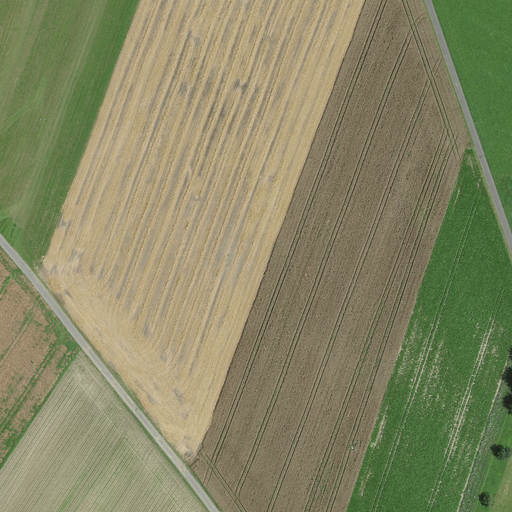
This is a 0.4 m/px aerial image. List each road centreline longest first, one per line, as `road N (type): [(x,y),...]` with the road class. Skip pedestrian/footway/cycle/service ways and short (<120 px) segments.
road 1 (track): [(213,511),(0,238)]
road 2 (track): [(427,0),(511,245)]
